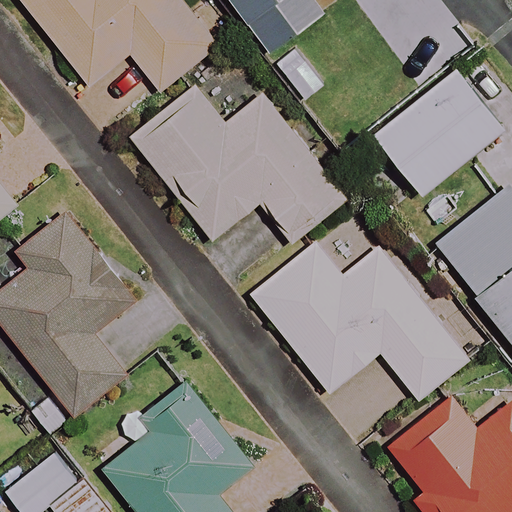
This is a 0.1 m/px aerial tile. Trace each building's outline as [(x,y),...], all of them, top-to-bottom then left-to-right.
[(185,0),(24,0),(92,83),(132,51),(163,88),(219,42),(185,0)] [(231,0),(271,54),(333,7),(327,0),(231,0)] [(509,128),(463,66),(376,132),(423,193),(509,128)] [(227,123),(198,87),(134,137),(214,238),(262,200),(295,241),(349,199),(266,93),(227,123)] [(0,152),(2,151),(0,148),(0,218),(18,205),(0,181),(0,152)] [(511,183),(438,241),(511,337),(511,183)] [(146,296),(72,202),(21,241),(39,263),(0,293),(0,316),(76,412),(126,373),(96,335),(146,296)] [(344,276),(316,241),(252,293),(332,391),(382,350),(422,399),(472,358),(381,246),(344,276)] [(258,470),(189,384),(147,417),(157,430),(107,469),(141,511),(237,511),(225,496),(258,470)] [(511,511),(511,395),(475,424),(451,393),(388,442),(423,487),(414,495),(427,511),(511,511)] [(48,455),(6,489),(23,511),(35,511),(71,484),(48,455)] [(112,511),(88,481),(54,507),(58,511),(112,511)]
